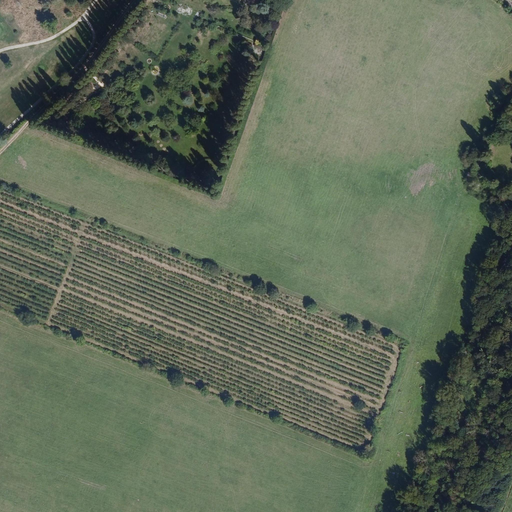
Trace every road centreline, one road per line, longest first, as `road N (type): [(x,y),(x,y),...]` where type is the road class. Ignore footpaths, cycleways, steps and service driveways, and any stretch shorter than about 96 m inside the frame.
road 1 (track): [(511,98),(473,163),(351,511)]
road 2 (track): [(0,148),(87,64),(132,0)]
